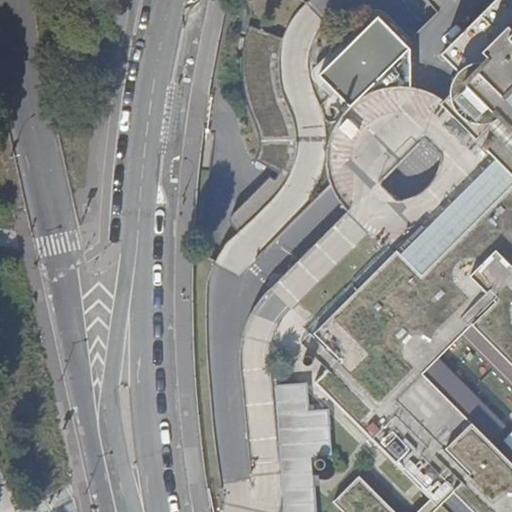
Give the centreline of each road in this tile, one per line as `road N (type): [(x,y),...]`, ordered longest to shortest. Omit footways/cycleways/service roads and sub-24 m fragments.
road 1 (trunk): [(8,0),(11,62),(100,437)]
road 2 (tertiary): [(171,0),(148,114),(128,320)]
road 3 (tertiary): [(159,511),(128,320)]
road 4 (tertiary): [(128,320),(100,437)]
